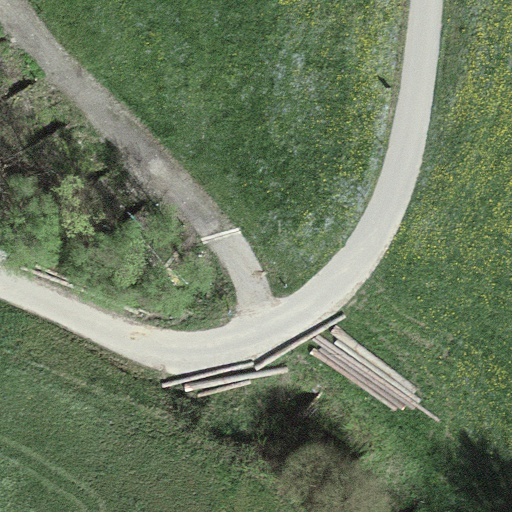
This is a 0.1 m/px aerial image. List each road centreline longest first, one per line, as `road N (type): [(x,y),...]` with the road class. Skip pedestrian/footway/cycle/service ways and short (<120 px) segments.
road 1 (unclassified): [(0,280),(180,357),(267,340),(382,235),(417,89),(422,0)]
road 2 (track): [(267,340),(255,295),(224,241),(159,159),(32,38),(7,0)]
